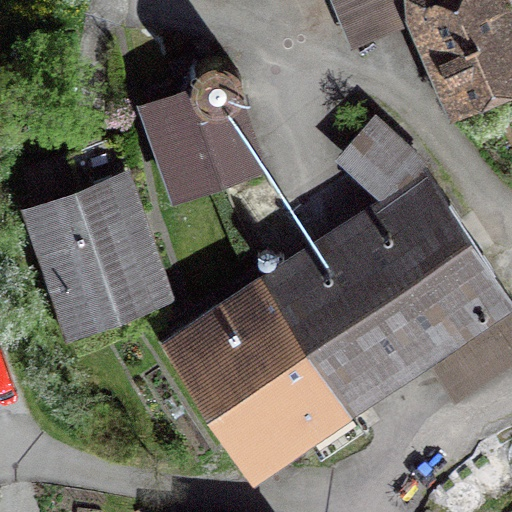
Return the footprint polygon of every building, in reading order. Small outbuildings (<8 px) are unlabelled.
[(511,76),(511,51),(489,0),(391,0),(395,8),(408,2),(450,103),(511,76)] [(146,104),(175,189),(218,175),(189,89),(146,104)] [(404,200),(432,172),(434,169),(380,118),(343,157),(384,195),(391,188),(404,200)] [(234,320),(197,344),(268,456),(346,406),(335,389),(457,311),(469,329),(511,300),(432,172),(404,200),(410,208),(274,295),(260,274),(221,299),(234,320)] [(35,206),(75,320),(160,291),(121,177),(35,206)] [(0,505),(0,511),(24,511),(19,498),(0,505)]
